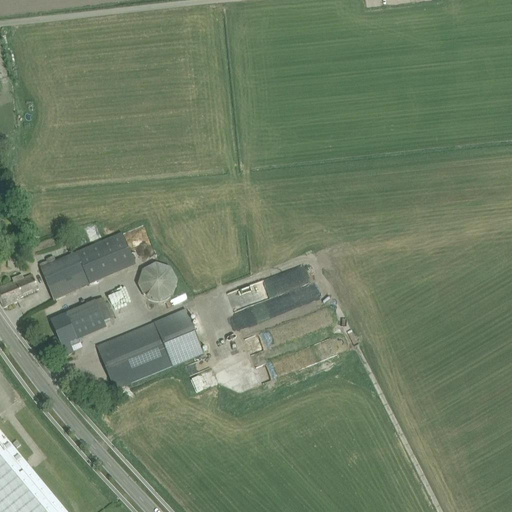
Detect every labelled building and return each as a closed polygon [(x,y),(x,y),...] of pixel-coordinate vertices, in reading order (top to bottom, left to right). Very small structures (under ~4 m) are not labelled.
[(54,302),(90,287),(77,255),(41,269),(54,302)] [(178,276),(176,271),(163,267),(146,272),(143,285),(149,304),(163,308),(177,304),(179,297),(184,295),(186,288),(183,277),(178,276)] [(0,287),(0,302),(3,308),(17,302),(17,300),(39,290),(32,275),(23,278),(22,275),(12,279),(13,282),(0,287)] [(267,303),(307,290),(302,275),(262,288),(267,303)] [(107,299),(128,293),(126,286),(104,292),(107,299)] [(172,367),(204,354),(186,311),(154,324),(97,348),(115,390),(172,367)] [(241,331),(260,325),(255,311),(236,318),(241,331)] [(51,321),(58,338),(53,340),(61,359),(74,353),(71,348),(83,343),(77,330),(73,331),(66,315),(51,321)] [(199,394),(221,387),(217,373),(195,379),(199,394)] [(0,511),(66,511),(0,431),(0,511)]
